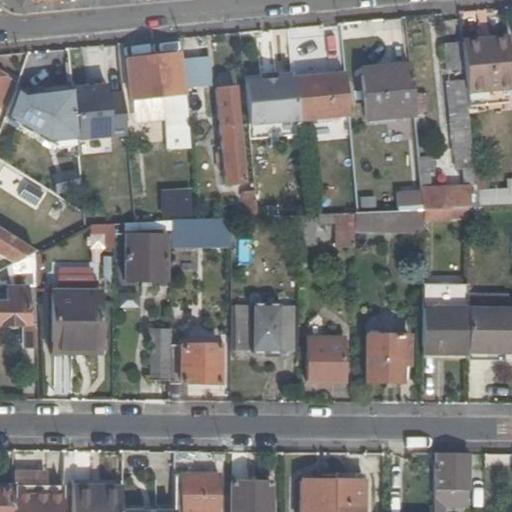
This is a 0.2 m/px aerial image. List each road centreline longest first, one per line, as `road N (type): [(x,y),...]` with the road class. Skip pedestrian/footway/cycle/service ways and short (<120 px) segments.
road 1 (residential): [(511,426),(0,423)]
road 2 (tertiary): [(0,23),(256,0)]
